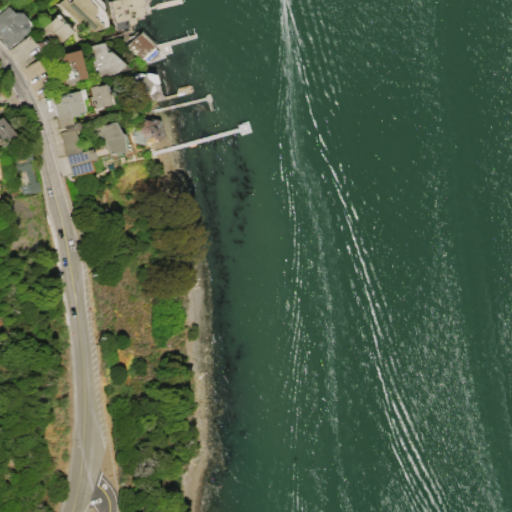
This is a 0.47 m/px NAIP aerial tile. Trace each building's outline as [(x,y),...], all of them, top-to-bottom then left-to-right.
[(57,3),(60,0),(85,0),(92,7),(92,8),(93,10),(92,12),(92,13),(89,16),(90,16),(92,16),(93,17),(95,18),(95,20),(96,21),(96,22),(97,22),(98,22),(100,23),(100,24),(100,25),(100,27),(98,28),(90,31),(88,31),(87,31),(85,30),(84,29),(83,28),(82,27),(80,22),(76,22),(57,3)] [(109,0),(140,0),(142,4),(139,4),(142,14),(132,17),(133,22),(128,23),(129,27),(117,30),(109,0)] [(0,9),(5,5),(11,12),(12,11),(18,11),(25,19),(23,23),(25,24),(26,26),(26,27),(26,29),(25,31),(24,32),(20,36),(21,37),(16,42),(15,41),(9,46),(6,48),(0,41),(0,9)] [(53,47),(37,31),(52,16),(59,22),(60,22),(69,31),(53,47)] [(137,33),(151,46),(140,58),(126,45),(137,33)] [(86,45),(100,41),(103,51),(107,50),(120,64),(113,73),(95,78),(86,45)] [(74,49),(81,77),(72,80),(73,83),(64,86),(63,83),(60,83),(52,54),(74,49)] [(152,73),(154,82),(151,83),(152,89),(148,94),(142,97),(136,93),(131,77),(136,72),(143,73),(143,72),(152,73)] [(108,103),(93,107),(92,104),(90,104),(87,97),(90,96),(88,87),(94,85),(94,86),(102,83),(103,85),(104,85),(106,90),(104,91),(108,103)] [(50,104),(53,102),(52,96),(57,95),(57,94),(62,93),(62,94),(73,91),(80,114),(69,116),(69,118),(64,119),(65,125),(71,123),(73,129),(67,131),(67,133),(111,122),(119,151),(86,160),(86,163),(81,164),(84,175),(69,179),(57,134),(62,132),(60,127),(56,128),(50,104)] [(158,120),(161,135),(156,141),(150,136),(144,137),(143,144),(135,142),(133,135),(137,129),(138,123),(143,118),(151,120),(152,118),(158,120)] [(0,119),(11,133),(5,138),(3,135),(0,137),(0,119)] [(38,190),(23,194),(18,172),(15,172),(12,162),(17,161),(16,157),(18,156),(14,144),(25,141),(29,159),(28,159),(34,182),(36,181),(38,190)]
